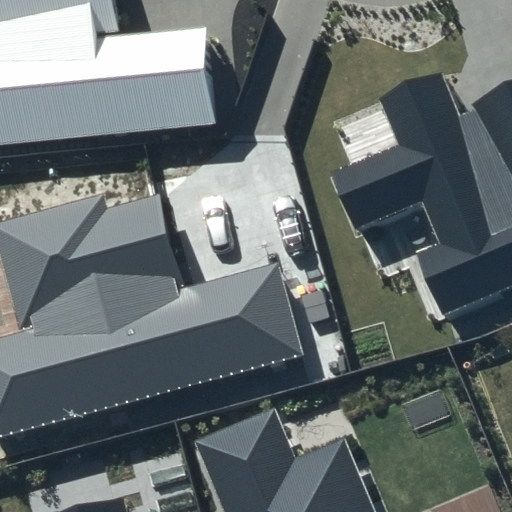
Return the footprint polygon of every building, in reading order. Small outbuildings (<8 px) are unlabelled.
[(0,0),(0,145),(218,124),(207,27),(119,35),(115,0),(0,0)] [(399,144),(332,175),(356,235),(425,204),(442,247),(417,258),(445,319),(511,290),(511,88),(456,112),(441,73),(379,100),(399,144)] [(102,194),(0,223),(0,246),(23,332),(0,337),(0,438),(305,354),(277,262),(184,289),(161,194),(107,207),(102,194)] [(273,410),(194,441),(224,511),(437,511),(438,511),(436,511),(373,511),(345,440),(294,460),(273,410)] [(123,511),(120,499),(75,511),(123,511)]
